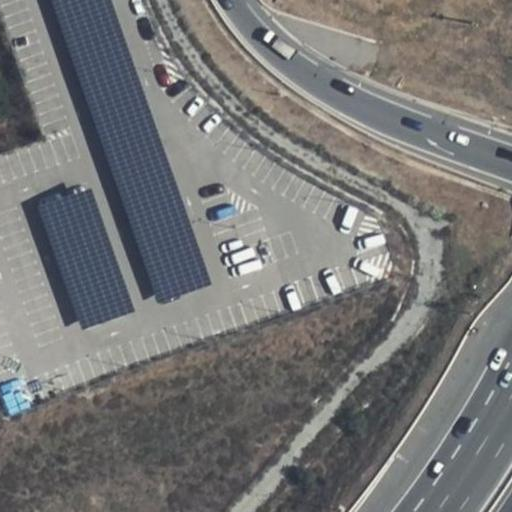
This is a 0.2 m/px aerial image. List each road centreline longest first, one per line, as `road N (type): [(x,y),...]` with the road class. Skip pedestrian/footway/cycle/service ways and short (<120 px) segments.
road 1 (motorway): [(511,163),(307,77),(232,0)]
road 2 (motorway): [(511,405),(446,511)]
